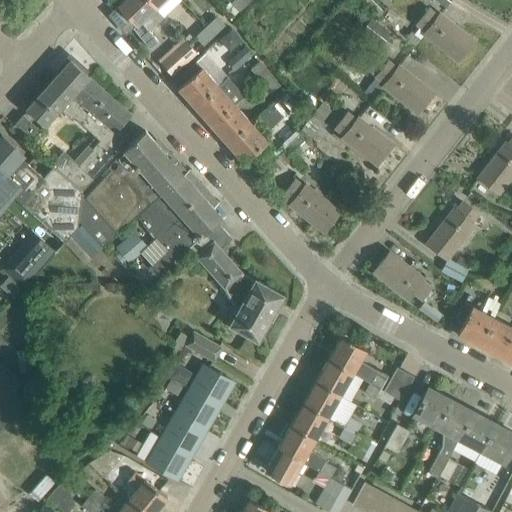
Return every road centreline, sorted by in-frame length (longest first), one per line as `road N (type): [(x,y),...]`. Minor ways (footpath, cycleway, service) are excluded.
road 1 (residential): [(324,287),(76,6)]
road 2 (unclassified): [(324,287),(511,51)]
road 3 (unclassified): [(195,511),(324,287)]
road 4 (unclassified): [(511,386),(324,287)]
